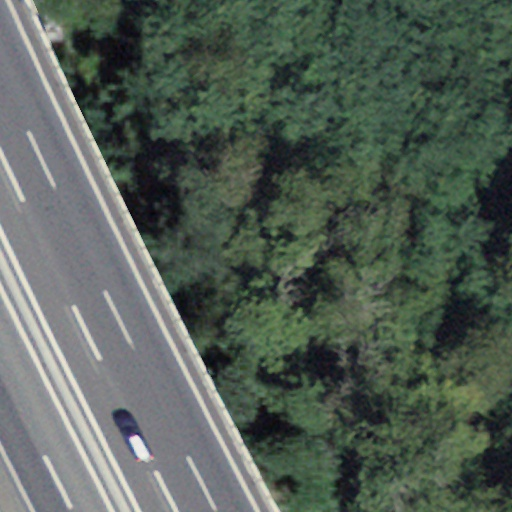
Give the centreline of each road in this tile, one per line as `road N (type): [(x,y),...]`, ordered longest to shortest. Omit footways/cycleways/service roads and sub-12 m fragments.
road 1 (motorway): [(205,511),(0,92)]
road 2 (motorway): [(0,342),(82,511)]
